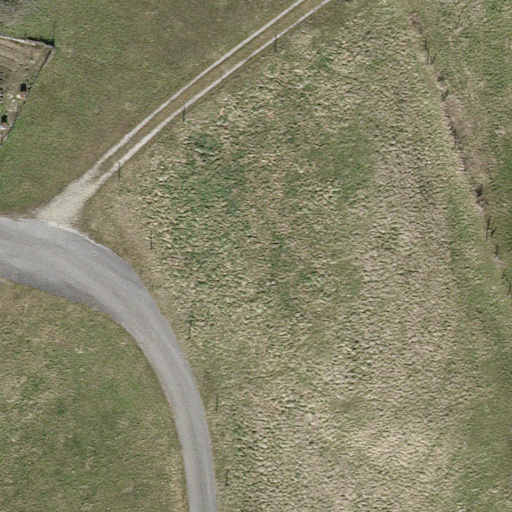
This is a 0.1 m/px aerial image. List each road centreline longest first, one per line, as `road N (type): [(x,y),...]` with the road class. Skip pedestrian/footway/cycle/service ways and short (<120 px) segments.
road 1 (track): [(319,0),(10,243),(0,265)]
road 2 (track): [(0,241),(89,274),(163,344),(198,438),(205,511)]
